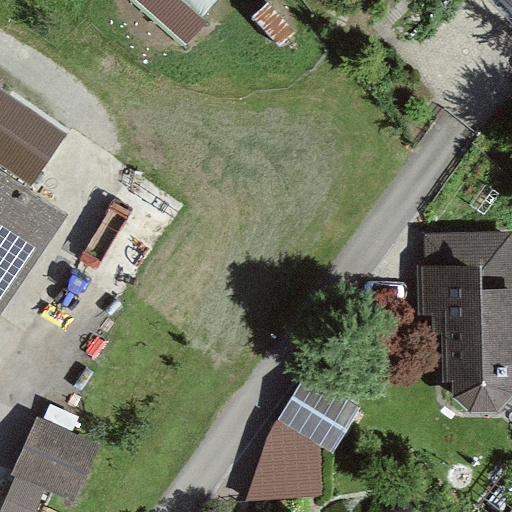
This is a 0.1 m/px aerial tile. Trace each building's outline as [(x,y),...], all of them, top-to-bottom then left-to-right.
[(41,0),(60,12),(68,0),(41,0)] [(0,349),(87,221),(0,162),(0,349)] [(463,394),(511,391),(511,237),(443,242),(446,272),(433,273),(437,343),(459,341),(463,394)] [(308,503),(355,396),(302,373),(255,480),(308,503)] [(117,453),(56,427),(34,480),(95,506),(117,453)]
